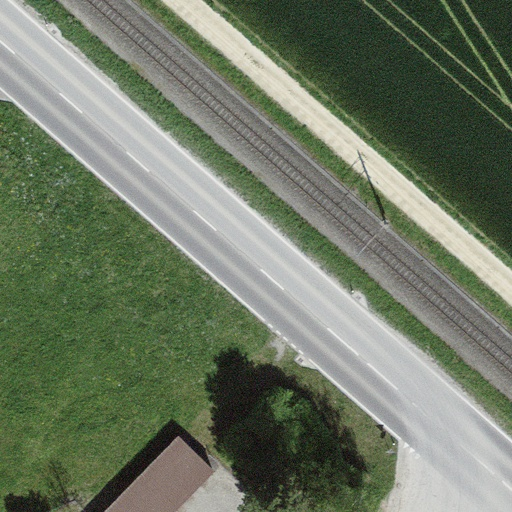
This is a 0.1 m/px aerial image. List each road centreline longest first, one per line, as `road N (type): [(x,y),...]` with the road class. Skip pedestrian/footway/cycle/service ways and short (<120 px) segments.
road 1 (secondary): [(0,34),(511,482)]
road 2 (track): [(511,295),(177,0)]
road 3 (track): [(194,0),(511,271)]
